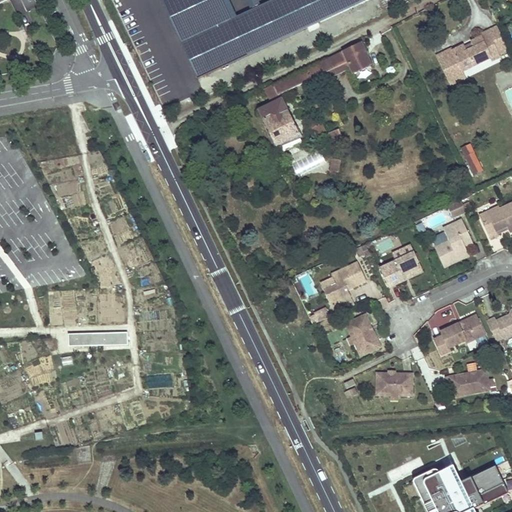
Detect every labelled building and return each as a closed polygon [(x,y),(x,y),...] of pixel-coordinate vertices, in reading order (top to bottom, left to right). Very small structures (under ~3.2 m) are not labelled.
[(163,0),(192,72),(366,5),(364,0),(263,0),(228,14),(222,0),(163,0)] [(498,28),(487,33),(489,36),(496,52),(507,48),(498,28)] [(447,57),(454,72),(461,69),(463,71),(491,58),(493,61),(499,58),(496,52),(489,36),(482,39),(482,38),(472,43),(475,48),(466,53),(464,47),(453,52),(454,53),(447,57)] [(362,43),(267,89),(274,103),(261,110),(278,145),(299,135),(280,95),(331,70),(334,76),(351,68),(354,75),(373,65),(362,43)] [(466,78),(463,71),(461,69),(454,72),(447,57),(454,53),(453,52),(452,50),(439,56),(452,85),(466,78)] [(394,66),(387,69),(389,74),(396,71),(394,66)] [(388,76),(385,70),(378,73),(380,79),(388,76)] [(316,133),(325,130),(322,122),(314,125),(316,133)] [(332,138),(341,134),(339,128),(330,131),(332,138)] [(466,157),(474,153),(471,145),(463,148),(466,157)] [(474,153),(466,157),(474,175),(483,171),(474,153)] [(340,162),(332,161),(330,172),(338,174),(340,162)] [(461,201),(447,207),(452,218),(466,212),(461,201)] [(479,215),(491,240),(500,236),(499,233),(497,230),(506,226),(504,224),(507,223),(509,228),(511,232),(511,231),(511,203),(500,209),(499,206),(479,215)] [(435,248),(444,267),(468,256),(464,248),(466,247),(473,244),(462,220),(444,228),(450,241),(435,248)] [(509,228),(507,223),(504,224),(506,226),(497,230),(499,233),(509,228)] [(397,251),(401,259),(415,252),(412,245),(397,251)] [(381,268),(390,287),(406,280),(404,277),(423,268),(415,252),(401,259),(381,268)] [(331,316),(355,304),(348,289),(347,287),(353,284),(354,286),(367,280),(358,262),(333,273),(334,277),(337,284),(324,290),(333,309),(329,311),(331,316)] [(424,271),(423,268),(404,277),(406,280),(424,271)] [(324,290),(337,284),(334,277),(321,283),(324,290)] [(495,317),(487,321),(496,339),(504,336),(505,339),(511,335),(511,313),(510,315),(497,321),(495,317)] [(356,343),(362,355),(381,346),(366,315),(347,324),(353,336),(356,343)] [(477,315),(459,324),(461,327),(478,318),(477,315)] [(468,343),(486,334),(478,318),(461,327),(459,324),(443,331),(445,335),(437,339),(444,355),(452,350),(451,348),(467,340),(468,343)] [(447,377),(448,387),(452,386),(454,397),(491,390),(491,387),(489,379),(487,370),(447,377)] [(388,373),(378,373),(377,394),(391,395),(399,395),(413,396),(414,374),(397,374),(388,373)] [(354,378),(345,383),(347,389),(357,384),(354,378)] [(348,397),(358,392),(355,387),(346,392),(348,397)] [(446,404),(439,392),(433,395),(440,407),(446,404)] [(439,467),(414,478),(429,511),(469,511),(510,492),(498,465),(449,488),(439,467)]
